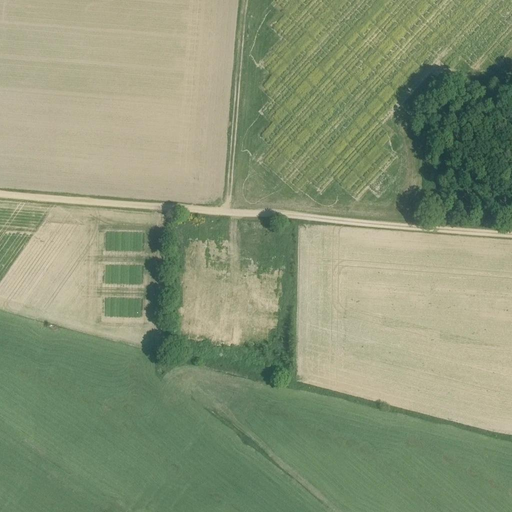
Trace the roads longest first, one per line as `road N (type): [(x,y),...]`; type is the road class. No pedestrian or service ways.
road 1 (track): [(0,195),(511,231)]
road 2 (track): [(167,370),(336,511)]
road 3 (track): [(224,210),(242,0)]
